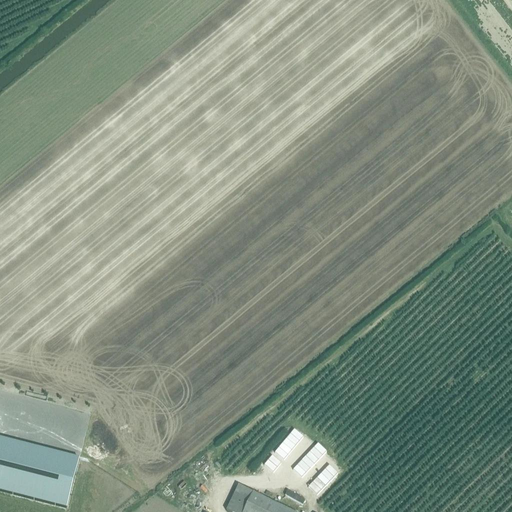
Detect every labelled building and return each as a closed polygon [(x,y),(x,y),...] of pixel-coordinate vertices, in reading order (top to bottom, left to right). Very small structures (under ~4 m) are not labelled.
[(285,438),(280,443),(296,455),(300,449),(285,438)] [(0,440),(0,492),(66,509),(79,460),(0,440)] [(280,466),(284,460),(269,450),(265,456),(280,466)] [(313,470),(319,465),(308,455),(303,461),(313,470)] [(332,475),(338,468),(334,465),(328,472),(332,475)] [(292,467),(288,472),(303,483),(307,477),(292,467)] [(274,485),(277,479),(261,471),(258,476),(274,485)] [(317,493),(327,482),(322,477),(312,488),(317,493)] [(285,486),(282,491),(303,500),(306,495),(285,486)] [(226,511),(289,511),(253,494),(239,487),(226,511)]
